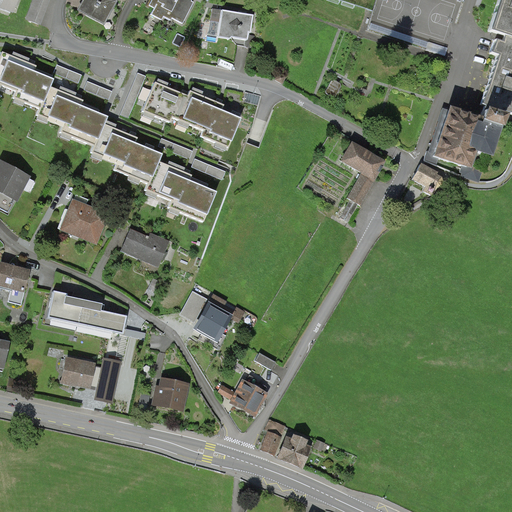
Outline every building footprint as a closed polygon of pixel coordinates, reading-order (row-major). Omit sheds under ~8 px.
[(0,0),(0,7),(10,12),(14,0),(0,0)] [(32,0),(25,20),(38,25),(47,0),(32,0)] [(114,0),(82,0),(78,10),(103,23),(114,0)] [(191,0),(151,0),(148,6),(153,9),(150,15),(160,20),(162,17),(169,20),(171,18),(182,24),(192,3),(190,2),(191,0)] [(511,0),(497,0),(487,32),(495,34),(489,54),(496,56),(488,80),(480,106),(482,106),(497,111),(511,116),(511,0)] [(251,16),(211,10),(209,19),(218,20),(215,38),(227,40),(230,38),(236,45),(244,47),(246,33),(248,34),(250,19),(251,16)] [(10,57),(0,52),(0,86),(14,92),(12,98),(13,99),(12,103),(21,107),(23,103),(38,109),(48,87),(52,77),(33,69),(34,67),(26,63),(27,59),(11,53),(10,57)] [(56,65),(52,73),(77,84),(80,76),(56,65)] [(144,77),(136,74),(119,116),(127,119),(144,77)] [(277,74),(274,80),(281,84),(284,78),(277,74)] [(86,82),(83,90),(108,100),(111,92),(86,82)] [(56,91),(48,87),(38,109),(36,116),(37,116),(35,120),(45,125),(47,121),(61,126),(58,133),(60,134),(58,138),(68,142),(70,137),(92,147),(103,121),(105,117),(97,114),(98,111),(80,104),(81,101),(76,99),(73,98),(74,94),(58,87),(56,91)] [(189,93),(187,92),(186,97),(177,121),(175,125),(186,129),(187,126),(202,131),(199,137),(214,143),(213,148),(224,152),(225,148),(227,149),(238,119),(219,112),(222,105),(218,104),(199,97),(201,93),(190,89),(189,93)] [(477,122),(441,110),(433,132),(423,161),(477,183),(498,118),(495,117),(497,111),(482,106),(477,122)] [(114,126),(103,121),(92,147),(90,153),(91,154),(89,158),(99,162),(101,158),(116,164),(113,171),(127,177),(126,181),(137,185),(139,181),(147,185),(156,163),(159,155),(150,152),(152,147),(144,144),(142,148),(133,145),(135,139),(130,137),(113,130),(114,126)] [(160,139),(157,147),(188,160),(191,152),(160,139)] [(382,166),(347,147),(338,163),(360,176),(348,198),(360,205),(382,166)] [(194,160),(190,168),(221,180),(224,172),(194,160)] [(165,166),(156,163),(147,185),(144,191),(145,192),(143,196),(153,200),(155,196),(169,202),(166,208),(168,209),(166,213),(176,217),(178,213),(202,223),(214,193),(205,189),(206,185),(189,178),(189,176),(185,175),(181,173),(183,169),(167,162),(165,166)] [(0,164),(0,191),(14,199),(20,188),(26,192),(32,182),(7,169),(0,164)] [(437,183),(417,174),(411,186),(431,195),(437,183)] [(14,199),(0,191),(0,208),(7,213),(14,199)] [(65,210),(57,228),(94,243),(98,232),(105,216),(84,208),(87,200),(75,195),(68,211),(65,210)] [(144,238),(129,231),(120,250),(142,260),(143,258),(158,264),(167,243),(151,236),(150,238),(148,237),(145,236),(144,238)] [(0,264),(0,285),(11,288),(7,303),(20,306),(24,290),(22,290),(26,271),(0,264)] [(52,292),(46,319),(121,335),(125,317),(101,312),(99,311),(100,304),(68,298),(65,297),(65,295),(52,292)] [(192,292),(179,316),(193,324),(207,300),(192,292)] [(235,309),(213,297),(206,309),(194,331),(201,334),(198,340),(217,350),(225,336),(218,332),(227,317),(230,319),(235,309)] [(242,313),(235,309),(230,319),(237,322),(242,313)] [(0,371),(2,372),(8,341),(0,339),(0,371)] [(258,354),(254,362),(270,371),(274,363),(258,354)] [(94,367),(66,361),(61,384),(73,386),(73,384),(87,387),(88,378),(93,379),(96,380),(96,382),(108,385),(112,368),(104,367),(105,363),(95,361),(94,367)] [(233,404),(254,415),(264,396),(263,391),(265,387),(247,378),(239,393),(233,404)] [(179,409),(184,386),(162,382),(160,389),(158,389),(157,391),(155,404),(179,409)] [(221,386),(217,393),(231,400),(234,394),(221,386)] [(141,394),(138,409),(145,411),(149,396),(141,394)] [(267,433),(280,438),(284,427),(268,421),(264,432),(267,433)] [(267,433),(259,450),(272,456),(280,438),(267,433)] [(284,439),(276,459),(299,468),(307,449),(302,447),(304,442),(292,437),(290,442),(284,439)]
